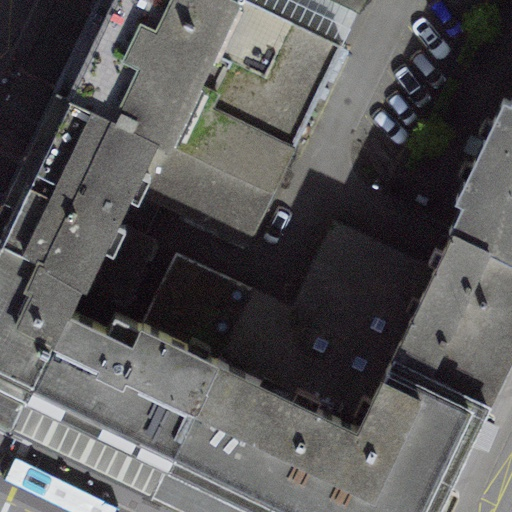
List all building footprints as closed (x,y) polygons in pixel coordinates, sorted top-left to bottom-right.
[(95,0),(55,84),(167,137),(271,188),(341,45),(249,0),(95,0)] [(340,0),(358,9),(362,0),(340,0)] [(55,84),(0,199),(0,233),(65,266),(125,296),(153,234),(114,216),(130,184),(246,240),(271,188),(167,137),(55,84)] [(511,257),(511,96),(511,99),(503,95),(454,196),(462,200),(449,227),(511,257)] [(275,511),(431,511),(486,399),(390,354),(433,267),(430,266),(333,219),(292,307),(252,287),(248,294),(168,459),(275,511)] [(511,344),(511,257),(449,227),(440,246),(430,266),(433,267),(390,354),(486,399),(511,344)] [(0,379),(23,391),(64,305),(50,298),(65,266),(0,233),(0,379)] [(168,459),(248,294),(172,257),(133,339),(64,305),(23,391),(168,459)]
